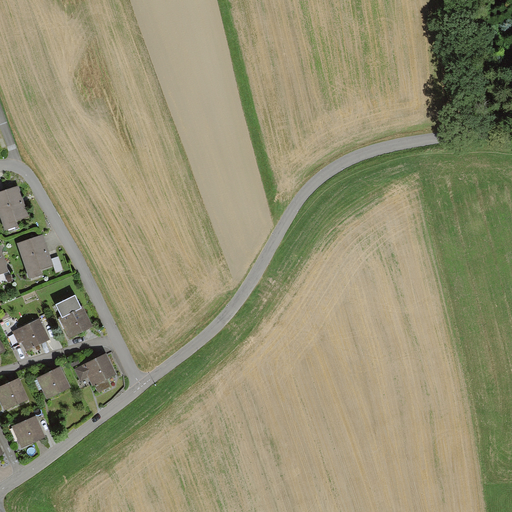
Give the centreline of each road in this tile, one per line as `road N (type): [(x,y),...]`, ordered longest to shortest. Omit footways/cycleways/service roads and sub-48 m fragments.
road 1 (unclassified): [(511,115),(347,156),(315,178),(210,330),(142,385)]
road 2 (residential): [(116,336),(27,172),(0,165)]
road 3 (unclassified): [(142,385),(0,490)]
road 4 (residential): [(116,336),(0,371)]
